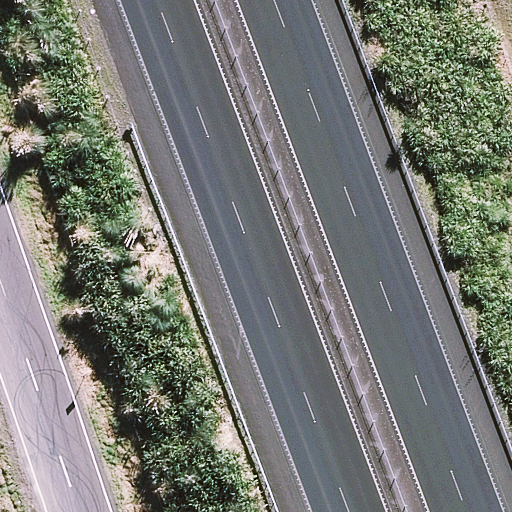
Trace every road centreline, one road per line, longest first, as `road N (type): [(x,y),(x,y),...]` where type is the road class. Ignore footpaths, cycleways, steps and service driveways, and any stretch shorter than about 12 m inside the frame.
road 1 (motorway): [(275,0),(468,511)]
road 2 (motorway): [(351,511),(159,0)]
road 3 (unclassified): [(0,243),(90,511)]
